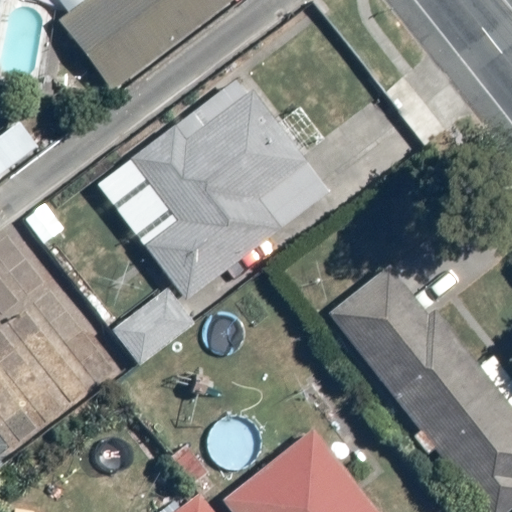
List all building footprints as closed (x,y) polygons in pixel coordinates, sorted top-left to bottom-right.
[(79,0),(52,21),(107,93),(229,0),(79,0)] [(171,223),(140,247),(181,300),(322,192),(245,92),(182,141),(170,125),(123,161),(171,223)] [(0,173),(34,146),(14,122),(0,133),(0,173)] [(325,316),(479,511),(508,511),(511,509),(511,411),(510,413),(429,310),(421,316),(384,269),(325,316)] [(214,501),(221,511),(371,511),(306,429),(214,501)]
